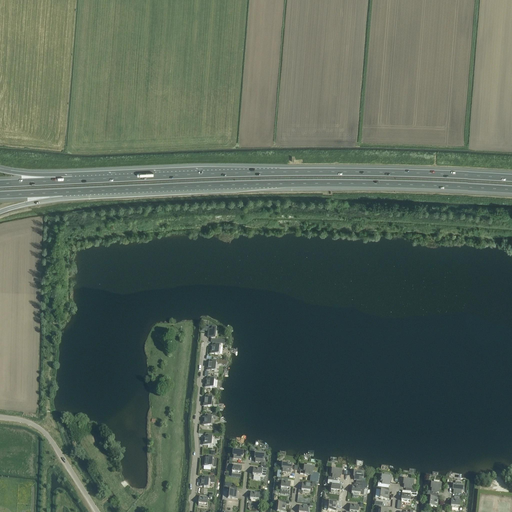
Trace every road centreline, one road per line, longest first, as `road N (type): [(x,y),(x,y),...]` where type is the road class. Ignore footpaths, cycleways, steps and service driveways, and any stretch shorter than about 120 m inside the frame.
road 1 (motorway): [(64,192),(330,183),(511,189)]
road 2 (motorway): [(511,178),(278,171),(71,180)]
road 3 (residential): [(97,511),(42,430),(0,417)]
